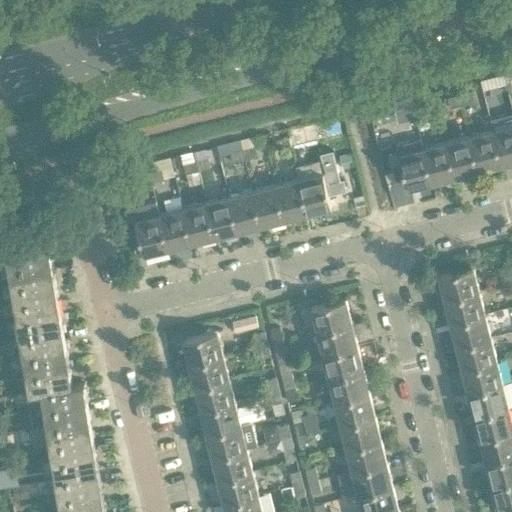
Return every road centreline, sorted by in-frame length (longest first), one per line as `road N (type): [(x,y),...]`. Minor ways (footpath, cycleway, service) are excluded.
road 1 (secondary): [(0,144),(504,0)]
road 2 (residential): [(379,241),(107,312)]
road 3 (residential): [(446,511),(379,241)]
road 4 (secondary): [(253,0),(0,65)]
road 5 (residential): [(156,511),(107,312)]
road 6 (residential): [(511,208),(379,241)]
